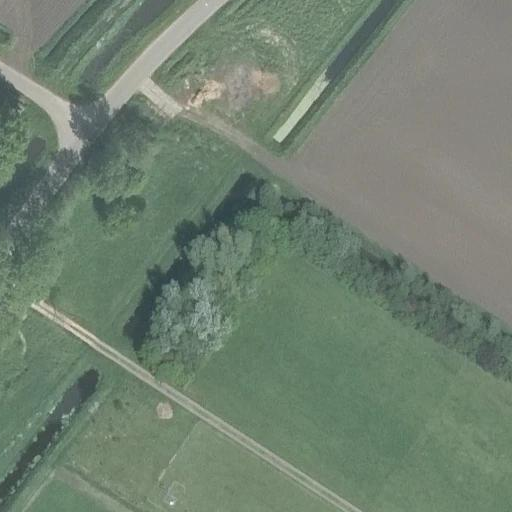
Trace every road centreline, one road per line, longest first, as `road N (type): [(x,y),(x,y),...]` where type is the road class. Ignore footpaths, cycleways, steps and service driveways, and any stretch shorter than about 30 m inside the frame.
road 1 (track): [(352,511),(0,281)]
road 2 (unclassified): [(90,131),(215,0)]
road 3 (unclassified): [(0,253),(90,131)]
